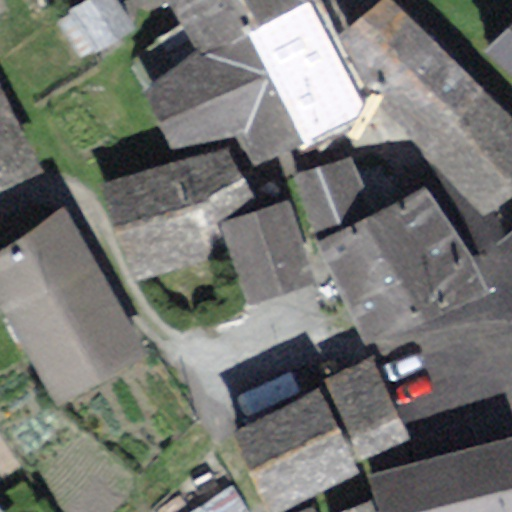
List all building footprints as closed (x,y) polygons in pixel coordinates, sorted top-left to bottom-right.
[(115,0),(85,0),(71,10),(99,50),(133,26),(115,0)] [(363,104),(308,0),(179,0),(209,58),(156,85),(184,139),(242,109),(266,154),(363,104)] [(511,114),(401,0),(387,0),(345,28),(378,80),(486,203),(511,182),(511,114)] [(511,28),(498,42),(511,56),(511,28)] [(0,81),(0,190),(47,168),(0,81)] [(248,212),(225,146),(110,185),(139,272),(237,239),(253,286),(302,269),(279,201),(248,212)] [(374,210),(348,154),(302,175),(329,234),(325,236),(369,329),(472,281),(427,185),(374,210)] [(138,343),(65,217),(0,253),(0,284),(60,388),(138,343)] [(511,230),(502,238),(511,251),(511,230)] [(405,447),(372,371),(334,387),(367,463),(405,447)] [(280,511),(351,478),(316,407),(237,445),(269,511),(280,511)] [(511,511),(511,453),(511,451),(378,484),(385,511),(511,511)]
